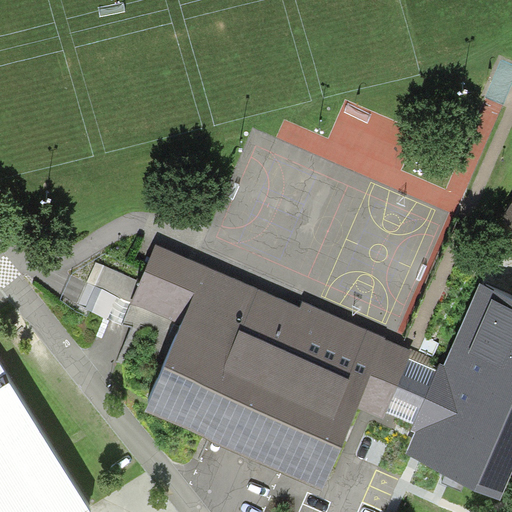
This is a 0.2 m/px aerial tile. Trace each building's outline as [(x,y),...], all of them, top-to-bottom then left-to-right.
[(511,199),(501,215),(511,220),(511,199)] [(139,278),(131,297),(179,319),(146,395),(323,471),(356,399),(375,407),(416,426),(428,396),(443,361),(433,357),(419,351),(157,240),(139,278)] [(131,297),(139,278),(97,260),(80,303),(108,315),(117,292),(131,297)] [(500,487),(511,459),(511,287),(480,274),(443,361),(428,396),(416,426),(407,447),(500,487)] [(0,511),(64,511),(86,498),(0,362),(0,511)]
